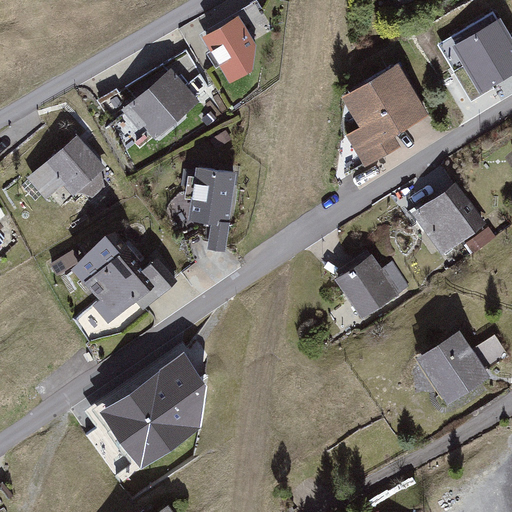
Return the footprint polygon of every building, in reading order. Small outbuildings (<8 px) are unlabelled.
[(444,36),(478,94),(511,74),(511,34),(495,6),(444,36)] [(236,15),(204,30),(221,67),(254,52),(236,15)] [(177,71),(132,103),(155,134),(199,102),(177,71)] [(402,72),(352,96),(374,141),(424,117),(402,72)] [(77,139),(31,171),(52,201),(98,169),(77,139)] [(236,174),(196,166),(187,217),(227,225),(236,174)] [(455,192),(416,212),(435,252),(475,232),(455,192)] [(373,254),(339,274),(359,308),(394,288),(373,254)] [(133,258),(92,284),(115,320),(156,295),(133,258)] [(464,335),(424,356),(447,401),(487,380),(464,335)] [(184,353),(103,408),(142,465),(199,426),(204,383),(184,353)]
